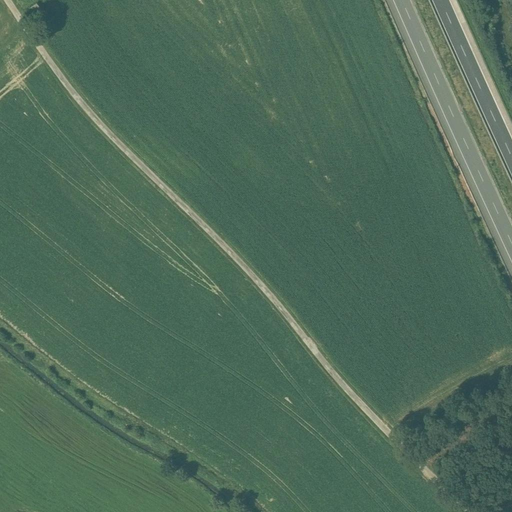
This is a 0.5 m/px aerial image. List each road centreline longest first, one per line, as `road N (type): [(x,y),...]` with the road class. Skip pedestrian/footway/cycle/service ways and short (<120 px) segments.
road 1 (residential): [(467,511),(334,377),(202,223),(104,130),(7,0)]
road 2 (motorway): [(399,0),(511,248)]
road 3 (motorway): [(511,169),(439,0)]
